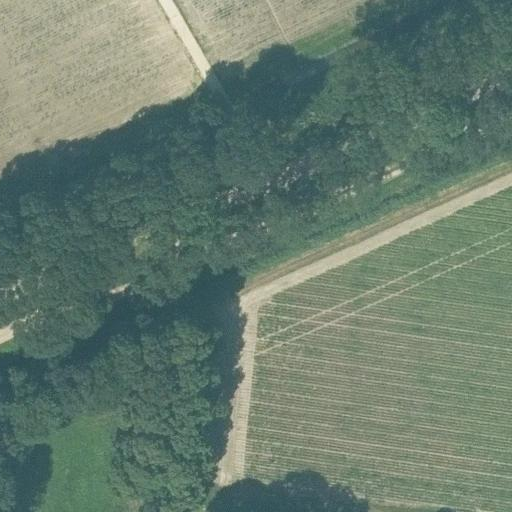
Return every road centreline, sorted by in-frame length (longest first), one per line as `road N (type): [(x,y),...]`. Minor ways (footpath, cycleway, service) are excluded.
road 1 (unclassified): [(0,328),(30,332),(110,310),(461,154),(511,122)]
road 2 (tertiary): [(0,304),(511,87)]
